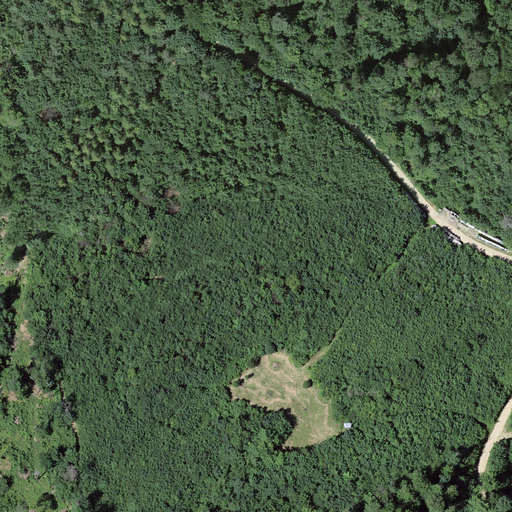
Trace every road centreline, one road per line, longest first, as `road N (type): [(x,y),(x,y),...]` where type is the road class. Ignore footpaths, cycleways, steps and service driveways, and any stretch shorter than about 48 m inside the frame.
road 1 (track): [(188,0),(228,41),(323,101),(392,159),(471,241),(511,258)]
road 2 (track): [(188,511),(236,467),(395,414),(447,409),(511,430)]
